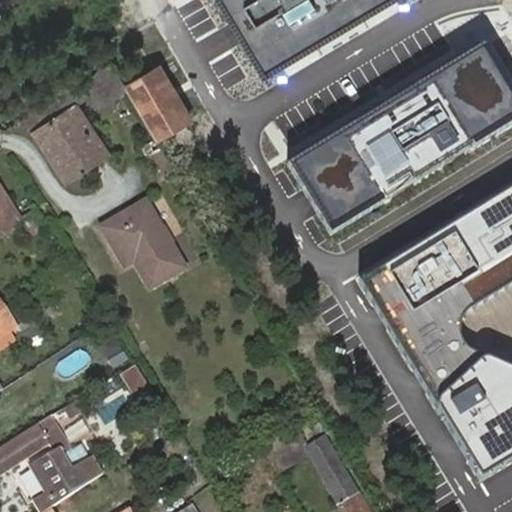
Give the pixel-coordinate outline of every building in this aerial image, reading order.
[(209,0),(256,79),(389,0),(209,0)] [(511,127),(511,95),(483,49),(288,168),(330,238),(511,127)] [(99,111),(127,94),(124,88),(110,66),(81,84),(89,96),(99,111)] [(127,94),(153,138),(155,141),(191,120),(159,68),(124,88),(127,94)] [(75,105),(89,96),(81,84),(58,98),(43,108),(51,121),(30,135),(35,142),(43,137),(51,147),(43,153),(51,166),(61,159),(74,179),(110,153),(75,105)] [(51,121),(43,108),(22,123),(30,135),(51,121)] [(43,137),(35,142),(43,153),(51,147),(43,137)] [(151,166),(165,158),(155,141),(153,138),(139,146),(151,166)] [(64,185),(74,179),(61,159),(51,166),(64,185)] [(0,219),(0,215),(12,207),(0,189),(0,228),(4,225),(0,219)] [(511,189),(369,277),(483,484),(511,466),(511,369),(489,359),(474,349),(466,337),(465,325),(477,310),(511,287),(511,189)] [(98,224),(119,260),(133,252),(140,263),(131,266),(144,290),(187,265),(147,196),(98,224)] [(18,216),(12,207),(0,215),(0,219),(4,225),(18,216)] [(44,221),(37,209),(28,215),(35,227),(44,221)] [(133,252),(119,260),(125,270),(131,266),(140,263),(133,252)] [(63,294),(80,283),(71,271),(54,282),(63,294)] [(18,326),(18,324),(1,300),(0,300),(0,355),(15,346),(8,333),(18,326)] [(129,366),(132,364),(124,350),(108,360),(117,374),(129,366)] [(118,375),(137,405),(150,397),(131,368),(118,375)] [(52,417),(0,450),(0,477),(49,445),(53,452),(57,450),(60,455),(71,448),(52,417)] [(367,511),(313,417),(296,428),(308,448),(304,450),(309,458),(340,511),(367,511)] [(308,448),(296,428),(261,448),(278,477),(309,458),(304,450),(308,448)] [(90,459),(82,446),(73,451),(65,457),(73,470),(90,459)] [(53,452),(26,469),(42,495),(31,502),(37,511),(46,511),(50,510),(72,495),(101,477),(90,459),(73,470),(65,457),(73,451),(71,448),(60,455),(57,450),(53,452)] [(83,511),(72,495),(50,510),(50,511),(83,511)]
